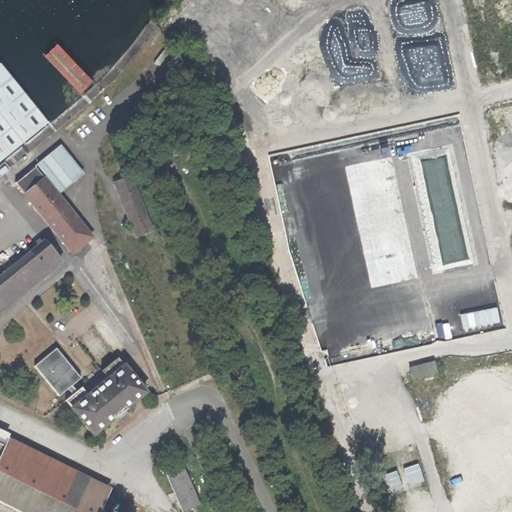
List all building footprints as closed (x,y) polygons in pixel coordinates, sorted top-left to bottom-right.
[(328,0),(378,241),(403,236),(354,0),(328,0)] [(261,195),(280,188),(247,92),(254,89),(238,41),(208,52),(220,85),(223,84),(261,195)] [(0,160),(47,123),(0,64),(0,160)] [(148,96),(157,107),(179,89),(171,79),(148,96)] [(511,91),(500,94),(503,107),(511,105),(511,91)] [(64,133),(67,138),(78,128),(75,124),(64,133)] [(76,148),(87,139),(79,129),(68,139),(76,148)] [(72,253),(91,237),(35,168),(16,184),(72,253)] [(116,182),(137,238),(156,231),(135,175),(116,182)] [(0,276),(0,311),(60,262),(43,241),(0,276)] [(358,278),(370,275),(369,269),(356,273),(358,278)] [(318,308),(345,299),(335,270),(308,279),(318,308)] [(352,280),(355,300),(378,297),(375,276),(352,280)] [(123,411),(145,392),(117,358),(76,392),(72,386),(80,379),(56,349),(34,367),(59,397),(68,389),(73,395),(65,402),(93,436),(123,411)] [(437,360),(411,367),(415,380),(440,372),(437,360)] [(0,503),(17,511),(99,511),(107,496),(63,474),(0,443),(0,503)] [(183,511),(199,505),(181,463),(165,469),(171,484),(183,511)]
